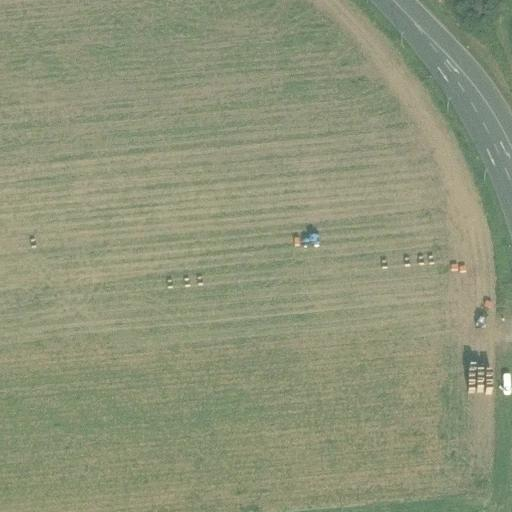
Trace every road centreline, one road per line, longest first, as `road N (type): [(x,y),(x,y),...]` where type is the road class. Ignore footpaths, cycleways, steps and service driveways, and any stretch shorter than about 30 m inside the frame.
road 1 (secondary): [(511,177),(446,61),(389,0)]
road 2 (unknown): [(511,304),(379,340)]
